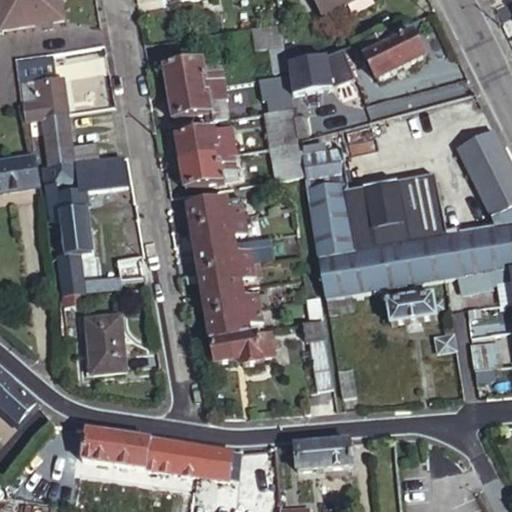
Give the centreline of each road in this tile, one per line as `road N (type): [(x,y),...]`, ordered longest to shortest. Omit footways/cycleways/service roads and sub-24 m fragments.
road 1 (residential): [(116,0),(191,432)]
road 2 (residential): [(191,432),(254,436),(511,413)]
road 3 (residential): [(0,353),(82,415),(191,432)]
